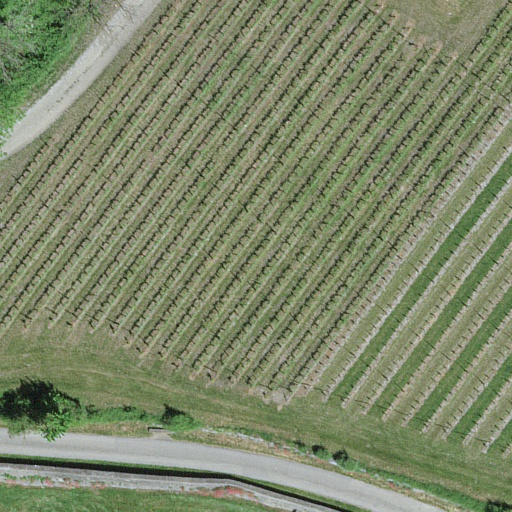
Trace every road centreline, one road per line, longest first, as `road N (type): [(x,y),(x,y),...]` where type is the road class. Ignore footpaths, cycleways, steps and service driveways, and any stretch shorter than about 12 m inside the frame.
road 1 (track): [(400,511),(234,464),(0,443)]
road 2 (track): [(0,145),(111,40),(141,0)]
